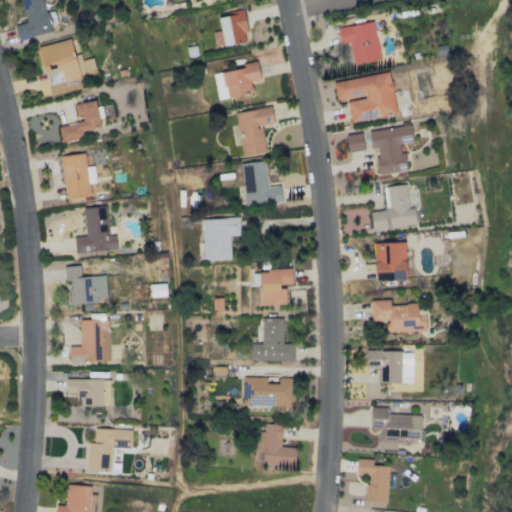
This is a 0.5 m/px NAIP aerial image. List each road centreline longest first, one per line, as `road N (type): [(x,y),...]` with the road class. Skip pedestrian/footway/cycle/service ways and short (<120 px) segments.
road 1 (residential): [(288,0),(319,174),(329,302),(322,511)]
road 2 (residential): [(22,511),(34,335),(0,95)]
